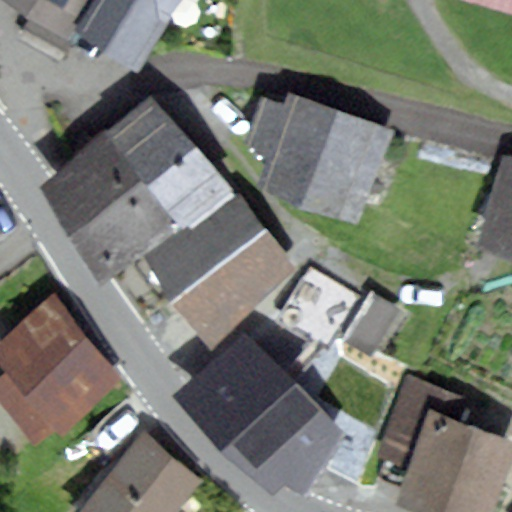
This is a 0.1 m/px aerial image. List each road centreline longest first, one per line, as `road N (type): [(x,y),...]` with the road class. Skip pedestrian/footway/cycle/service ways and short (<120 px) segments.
road 1 (residential): [(511,142),(251,73),(199,68),(113,89),(0,140)]
road 2 (secondary): [(304,511),(240,474),(171,406),(0,144)]
road 3 (track): [(174,71),(259,197),(286,228),(333,258),(385,288),(419,294),(445,292),(495,266)]
